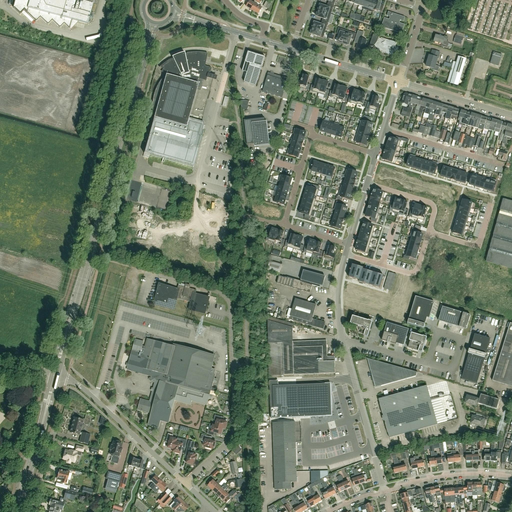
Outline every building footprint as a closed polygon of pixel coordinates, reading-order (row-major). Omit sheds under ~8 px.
[(30,0),(30,1),(26,0),(14,0),(13,8),(20,15),(24,10),(36,22),(40,18),(48,25),(52,21),(59,28),(64,24),(69,29),(71,20),(87,24),(93,0),(30,0)] [(371,0),(365,0),(363,7),(363,9),(368,11),(371,0)] [(377,1),(373,0),(371,0),(368,11),(373,13),(374,10),(377,1)] [(487,15),(490,0),(484,0),(481,17),(483,17),(484,14),(487,15)] [(250,1),(246,7),(250,9),(250,10),(251,11),(252,11),(256,5),(250,1)] [(381,5),(381,3),(377,1),(374,10),(378,12),(379,11),(382,12),(384,6),(381,5)] [(331,15),(334,6),(328,4),(327,7),(320,5),(320,6),(319,5),(317,10),(331,15)] [(491,22),(496,6),(492,4),(487,21),(491,22)] [(262,8),(256,5),(252,11),(259,14),(262,8)] [(499,19),(503,7),(498,6),(494,18),(499,19)] [(328,23),(331,15),(317,10),(316,15),(316,16),(323,19),(322,21),(328,23)] [(389,29),(392,30),(401,33),(402,32),(403,32),(405,25),(400,23),(401,20),(404,21),(405,17),(389,12),(387,16),(390,17),(390,20),(384,18),(382,27),(389,29)] [(314,23),(313,23),(311,28),(325,32),(328,23),(322,21),(321,24),(314,22),(314,23)] [(323,38),(325,32),(311,28),(310,33),(310,34),(323,38)] [(338,43),(343,44),(347,31),(338,28),(336,34),(339,35),(337,42),(338,42),(338,43)] [(356,34),(347,31),(343,44),(347,46),(348,45),(349,46),(350,43),(351,39),(354,40),(356,34)] [(364,33),(358,31),(355,41),(358,42),(356,49),(363,51),(366,41),(362,39),(364,33)] [(379,37),(373,35),(369,46),(371,47),(372,47),(374,46),(375,45),(378,47),(377,51),(386,54),(393,56),(392,56),(394,52),(397,53),(398,48),(395,47),(397,43),(398,43),(390,41),(381,38),(381,39),(379,38),(379,37)] [(436,35),(434,42),(441,44),(441,46),(447,48),(449,42),(447,41),(448,37),(444,36),(444,38),(436,35)] [(429,59),(426,66),(432,68),(431,70),(438,72),(439,67),(435,66),(438,58),(438,59),(440,53),(433,50),(431,56),(429,55),(429,56),(428,56),(428,58),(429,59)] [(189,119),(201,122),(207,100),(208,100),(210,92),(213,79),(211,78),(212,75),(210,75),(212,68),(205,66),(208,54),(204,53),(202,53),(199,53),(194,52),(191,53),(187,53),(187,55),(185,55),(184,53),(182,53),(178,55),(175,56),(172,57),(173,59),(171,60),(171,59),(169,60),(166,62),(160,66),(166,73),(167,75),(166,75),(166,76),(165,77),(164,78),(161,82),(160,84),(159,86),(158,88),(157,90),(155,94),(155,96),(154,100),(154,104),(154,105),(153,109),(154,111),(154,113),(154,115),(156,115),(155,118),(186,127),(189,119)] [(262,67),(265,57),(248,52),(245,62),(243,71),(247,73),(244,82),(256,86),(262,67)] [(502,55),(494,52),(490,64),(499,66),(502,55)] [(458,86),(466,59),(458,57),(451,83),(458,86)] [(268,73),(263,92),(282,98),(288,79),(284,78),(284,79),(283,79),(283,78),(282,77),(268,73)] [(300,81),(299,85),(300,85),(299,88),(305,90),(308,91),(310,85),(307,84),(309,77),(303,75),(301,81),(300,81)] [(311,85),(310,91),(313,92),(319,94),(322,81),(316,79),(314,86),(311,85)] [(322,81),(319,94),(324,95),(324,98),(327,99),(329,91),(326,90),(329,82),(323,80),(323,81),(322,81)] [(330,91),(329,97),(332,98),(332,96),(338,98),(341,87),(335,85),(333,92),(330,91)] [(338,98),(337,99),(343,101),(346,102),(348,96),(345,96),(347,88),(342,86),(342,87),(341,87),(338,98)] [(349,97),(348,103),(350,103),(351,103),(357,105),(357,104),(360,92),(354,90),(352,98),(349,97)] [(360,92),(357,104),(363,106),(362,107),(365,108),(367,102),(364,101),(366,94),(360,92)] [(410,103),(412,95),(406,94),(404,95),(401,103),(408,105),(408,102),(410,103)] [(417,97),(412,95),(410,103),(408,108),(407,113),(410,114),(413,107),(414,107),(415,104),(417,97)] [(368,102),(365,112),(368,113),(369,109),(376,111),(376,108),(377,109),(379,105),(378,104),(379,98),(373,96),(371,103),(368,102)] [(414,114),(418,115),(423,99),(417,97),(415,104),(417,105),(414,114)] [(428,100),(423,99),(418,115),(417,117),(420,118),(421,114),(422,114),(423,109),(425,110),(428,100)] [(240,100),(242,109),(247,111),(248,106),(247,106),(249,101),(247,100),(240,100)] [(428,100),(425,110),(424,113),(429,115),(433,102),(428,100)] [(438,103),(433,102),(429,115),(428,120),(433,121),(435,115),(438,103)] [(443,105),(438,103),(435,115),(440,116),(443,105)] [(445,113),(447,114),(449,106),(443,105),(440,116),(439,119),(441,120),(442,115),(444,116),(445,113)] [(449,124),(454,108),(449,106),(447,114),(445,119),(448,120),(447,123),(449,124)] [(454,108),(449,124),(452,124),(453,120),(456,121),(459,110),(454,108)] [(462,126),(466,112),(461,110),(458,120),(460,121),(459,124),(462,126)] [(471,113),(466,112),(462,126),(465,127),(465,125),(468,126),(471,113)] [(477,115),(471,113),(468,126),(473,127),(477,115)] [(482,116),(477,115),(473,127),(478,129),(479,126),(480,124),(482,116)] [(203,125),(204,123),(189,119),(186,127),(155,118),(154,123),(153,123),(149,135),(148,135),(147,138),(149,139),(146,148),(144,147),(143,151),(145,151),(143,157),(149,158),(149,155),(194,167),(202,137),(200,136),(202,129),(204,129),(205,126),(203,125)] [(264,118),(244,121),(247,145),(254,144),(255,147),(270,145),(267,124),(265,124),(264,118)] [(492,119),(487,118),(484,128),(484,129),(489,131),(489,130),(492,119)] [(497,121),(492,119),(489,130),(492,131),(491,135),(493,135),(494,131),(497,121)] [(324,120),(320,131),(326,133),(329,124),(330,122),(324,120)] [(361,121),(359,126),(371,130),(372,124),(361,121)] [(502,122),(497,121),(494,131),(499,133),(500,130),(502,122)] [(508,124),(502,122),(500,130),(502,130),(499,141),(502,142),(503,139),(508,124)] [(334,126),(331,135),(336,136),(339,126),(339,125),(334,123),(333,125),(334,126)] [(425,127),(420,125),(418,133),(423,134),(427,124),(425,127)] [(511,128),(511,125),(508,124),(503,139),(506,139),(507,136),(511,138),(511,137),(511,132),(511,128)] [(339,126),(336,136),(341,138),(343,134),(344,134),(344,133),(343,133),(345,128),(339,126)] [(359,126),(358,132),(369,135),(371,130),(359,126)] [(295,129),(293,135),(294,135),(304,138),(306,132),(295,129)] [(358,132),(356,137),(367,140),(368,141),(370,135),(369,135),(358,132)] [(473,146),(478,147),(481,138),(475,136),(474,139),(474,142),(473,146)] [(356,137),(354,142),(366,146),(367,140),(356,137)] [(389,138),(387,144),(398,147),(399,147),(401,139),(396,137),(395,140),(389,138)] [(291,139),(290,144),(291,145),(291,144),(301,148),(302,148),(303,143),(303,142),(303,143),(292,140),(293,139),(291,139)] [(386,148),(386,149),(396,152),(398,147),(387,144),(386,148)] [(385,148),(384,154),(393,157),(395,157),(396,152),(386,149),(386,148),(385,148)] [(288,149),(287,155),(298,158),(300,152),(290,149),(288,149)] [(499,155),(498,155),(503,157),(502,160),(505,160),(507,152),(500,150),(499,155)] [(384,154),(383,160),(392,162),(393,157),(384,154)] [(410,155),(407,166),(412,168),(415,157),(416,156),(410,155)] [(432,163),(429,173),(435,174),(438,163),(433,161),(432,162),(432,163)] [(312,167),(311,171),(316,173),(317,173),(319,164),(314,162),(312,166),(312,167)] [(316,173),(316,174),(321,175),(324,165),(319,164),(317,173),(316,173)] [(444,166),(441,176),(446,178),(449,169),(449,168),(444,166)] [(329,167),(326,176),(327,176),(332,177),(335,168),(329,167)] [(450,179),(450,180),(455,181),(456,181),(455,181),(458,170),(453,169),(453,170),(450,179)] [(346,170),(344,176),(345,176),(356,179),(358,173),(346,170)] [(462,173),(460,182),(465,183),(468,174),(463,173),(462,173)] [(280,176),(279,182),(280,182),(290,185),(292,179),(280,176)] [(345,176),(344,181),(355,184),(356,179),(345,176)] [(472,176),(469,185),(475,186),(477,177),(472,176)] [(491,180),(488,190),(493,192),(496,180),(491,179),(490,180),(491,180)] [(342,186),(353,189),(353,190),(355,184),(344,181),(342,186)] [(307,187),(305,193),(317,196),(320,187),(313,185),(312,188),(307,187)] [(341,185),(340,191),(351,194),(353,189),(342,186),(341,185)] [(372,195),(381,198),(383,199),(385,193),(374,189),(372,195)] [(276,191),(274,196),(275,197),(275,196),(286,199),(287,195),(277,191),(276,191)] [(337,196),(336,199),(342,201),(343,198),(349,200),(351,194),(340,191),(338,196),(337,196)] [(305,193),(304,198),(315,201),(317,196),(305,193)] [(371,195),(370,200),(370,201),(370,200),(379,203),(380,203),(381,198),(372,195),(371,195)] [(213,211),(214,201),(206,201),(207,196),(205,196),(205,199),(200,199),(200,211),(213,211)] [(275,197),(274,202),(279,204),(279,205),(280,204),(284,205),(286,199),(275,196),(275,197)] [(304,198),(302,202),(314,206),(315,201),(304,198)] [(391,205),(389,211),(392,212),(392,211),(398,213),(402,201),(401,200),(396,198),(394,206),(391,205)] [(461,205),(471,208),(471,209),(472,209),(474,203),(467,201),(468,200),(463,199),(461,205)] [(511,201),(503,199),(486,262),(511,268),(511,201)] [(370,201),(369,206),(379,209),(381,203),(380,203),(379,203),(370,200),(370,201)] [(336,201),(334,210),(335,210),(345,213),(347,208),(341,206),(342,203),(336,201)] [(402,201),(398,213),(404,215),(407,216),(408,210),(406,209),(408,202),(402,201)] [(302,202),(301,207),(312,211),(314,206),(302,202)] [(410,211),(409,217),(412,217),(417,219),(421,206),(415,204),(413,212),(410,211)] [(460,205),(459,210),(460,210),(469,213),(470,214),(471,209),(471,208),(461,205),(460,205)] [(369,206),(367,211),(377,214),(378,214),(379,209),(369,206)] [(421,206),(417,219),(424,221),(426,212),(427,213),(428,209),(427,209),(427,208),(421,206)] [(301,207),(299,213),(305,215),(304,217),(310,219),(312,211),(301,207)] [(335,210),(333,215),(344,219),(344,218),(345,213),(335,210)] [(367,211),(365,216),(371,218),(371,220),(370,221),(376,223),(377,221),(379,214),(378,214),(377,214),(367,211)] [(333,215),(332,221),(342,224),(343,224),(344,218),(344,219),(333,215)] [(332,221),(330,226),(341,229),(342,224),(332,221)] [(363,223),(362,229),(373,232),(375,226),(363,223)] [(168,226),(161,255),(170,257),(171,254),(174,255),(175,251),(182,252),(186,235),(181,234),(182,230),(168,226)] [(267,235),(265,241),(268,241),(274,243),(275,241),(278,230),(272,228),(270,236),(267,235)] [(454,228),(452,234),(457,235),(458,234),(463,236),(465,231),(454,228)] [(362,229),(360,234),(372,237),(373,232),(362,229)] [(412,229),(410,237),(411,237),(421,240),(423,235),(417,233),(418,230),(412,229)] [(278,230),(275,241),(281,242),(280,245),(283,246),(285,240),(282,239),(284,232),(278,230)] [(286,241),(284,246),(287,247),(293,249),(297,236),(291,234),(289,241),(286,241)] [(359,239),(370,242),(372,237),(360,234),(359,239)] [(297,236),(293,249),(302,252),(304,246),(301,245),(303,237),(298,236),(297,236)] [(358,238),(356,244),(357,244),(369,248),(370,242),(359,239),(358,239),(358,238)] [(305,246),(303,252),(306,253),(312,255),(316,242),(316,241),(310,240),(308,247),(305,246)] [(409,241),(408,246),(418,249),(418,250),(419,250),(420,244),(420,245),(409,241)] [(316,242),(312,255),(318,256),(321,257),(323,252),(320,251),(322,244),(316,242)] [(357,244),(355,250),(367,253),(369,248),(357,244)] [(324,252),(322,258),(325,259),(325,258),(331,260),(332,258),(333,258),(334,254),(333,254),(335,248),(329,246),(327,253),(324,252)] [(404,256),(403,258),(409,260),(410,257),(415,259),(417,254),(407,251),(405,256),(404,256)] [(282,263),(270,260),(267,270),(279,274),(282,263)] [(352,265),(348,277),(349,277),(349,276),(353,277),(352,278),(355,279),(356,278),(359,279),(359,280),(359,281),(363,270),(363,268),(352,265)] [(301,280),(321,286),(322,281),(323,282),(324,276),(303,270),(301,280)] [(363,270),(359,281),(363,282),(362,283),(366,284),(366,282),(369,283),(369,285),(373,273),(363,270)] [(389,272),(384,289),(391,291),(396,274),(389,272)] [(373,273),(369,285),(370,284),(373,285),(373,286),(376,287),(376,286),(379,287),(379,288),(380,288),(382,281),(383,281),(385,277),(383,276),(373,273)] [(279,275),(277,283),(310,293),(312,285),(279,275)] [(205,314),(210,298),(195,294),(196,290),(179,285),(178,289),(160,284),(154,304),(174,310),(177,299),(191,302),(189,310),(205,314)] [(434,302),(416,296),(407,324),(424,329),(427,318),(429,319),(434,302)] [(289,319),(309,325),(323,329),(325,322),(312,319),(316,305),(295,299),(289,319)] [(443,307),(438,321),(466,329),(471,315),(461,312),(462,308),(447,304),(446,308),(443,307)] [(161,319),(163,315),(155,310),(152,315),(156,318),(157,316),(161,319)] [(372,322),(353,316),(350,323),(356,325),(358,333),(368,336),(372,322)] [(268,359),(327,356),(326,340),(293,342),(292,327),(268,320),(268,344),(268,359)] [(409,329),(387,323),(382,340),(387,342),(390,343),(396,345),(396,344),(404,346),(409,329)] [(511,323),(510,323),(492,381),(511,386),(511,323)] [(410,341),(408,348),(418,351),(418,352),(422,353),(427,338),(412,333),(409,341),(410,341)] [(490,339),(475,334),(461,379),(477,384),(490,339)] [(215,370),(211,369),(214,356),(174,345),(174,346),(148,339),(145,350),(142,349),(144,342),(135,339),(133,347),(127,369),(152,376),(156,381),(150,402),(141,400),(138,409),(148,412),(148,411),(152,412),(149,425),(158,428),(160,420),(168,423),(174,400),(190,404),(191,400),(193,400),(193,401),(207,405),(208,398),(210,398),(211,395),(209,395),(213,381),(214,382),(215,379),(213,378),(215,370)] [(268,359),(269,376),(335,373),(334,356),(327,356),(268,359)] [(418,372),(367,358),(366,359),(367,359),(375,388),(416,376),(417,373),(418,373),(418,372)] [(277,381),(270,381),(271,418),(310,417),(323,416),(332,416),(332,404),(331,386),(277,388),(277,381)] [(389,438),(438,424),(427,385),(378,399),(389,438)] [(481,394),(478,403),(478,404),(497,409),(500,400),(481,394)] [(479,399),(467,396),(465,403),(476,406),(477,403),(478,403),(479,399)] [(223,428),(225,429),(226,426),(227,422),(221,420),(222,417),(215,415),(213,420),(216,422),(216,424),(215,424),(215,425),(223,428)] [(482,419),(473,416),(471,423),(482,427),(484,420),(488,420),(488,417),(482,416),(482,419)] [(74,418),(70,432),(79,435),(81,435),(80,442),(87,444),(90,435),(82,433),(80,432),(83,420),(74,418)] [(291,489),(291,482),(297,482),(295,422),(273,422),(275,489),(291,489)] [(215,425),(213,425),(212,426),(212,429),(208,429),(207,434),(214,435),(215,432),(221,434),(222,429),(223,429),(223,428),(215,425)] [(173,452),(177,439),(176,439),(173,438),(173,435),(168,434),(166,440),(169,441),(168,448),(173,449),(174,449),(173,452)] [(202,434),(200,439),(205,441),(204,444),(203,445),(206,446),(205,447),(212,449),(212,448),(214,448),(214,447),(215,442),(209,440),(210,436),(202,434)] [(177,439),(173,452),(175,453),(176,452),(180,454),(182,447),(185,448),(187,440),(182,439),(180,443),(177,442),(176,442),(177,439)] [(193,442),(188,441),(187,446),(187,447),(185,455),(188,456),(186,462),(192,464),(193,464),(193,463),(195,463),(197,457),(195,456),(196,454),(194,454),(192,453),(192,449),(191,448),(193,442)] [(111,462),(117,464),(119,458),(117,458),(118,456),(119,452),(120,453),(121,448),(122,444),(120,444),(118,442),(115,442),(114,442),(112,446),(111,446),(110,450),(111,450),(110,454),(113,455),(113,457),(112,457),(111,462)] [(76,446),(75,451),(70,450),(69,451),(65,450),(63,459),(67,460),(66,461),(67,462),(67,463),(69,463),(70,463),(70,462),(71,461),(75,462),(77,454),(80,455),(81,452),(83,452),(84,448),(76,446)] [(491,452),(491,461),(497,461),(497,459),(500,459),(501,455),(502,451),(498,451),(498,452),(494,452),(495,446),(492,446),(491,452)] [(393,467),(395,473),(401,472),(398,461),(396,453),(390,454),(392,459),(393,459),(395,467),(393,467)] [(437,453),(434,453),(436,465),(442,464),(441,457),(437,458),(437,453)] [(511,456),(503,454),(502,456),(502,464),(506,465),(507,459),(510,459),(509,463),(511,463),(511,465),(511,456)] [(416,456),(418,468),(425,466),(423,460),(419,461),(418,456),(416,456)] [(135,467),(137,459),(135,459),(131,457),(129,466),(133,467),(133,466),(135,467)] [(137,459),(135,467),(137,468),(141,469),(143,461),(139,460),(137,459)] [(400,460),(398,461),(401,472),(407,470),(405,464),(401,465),(400,460)] [(233,475),(238,473),(235,462),(230,463),(233,475)] [(351,476),(354,486),(360,484),(357,477),(356,474),(355,469),(353,470),(354,475),(351,476)] [(58,477),(57,480),(62,481),(61,483),(66,484),(69,472),(65,471),(64,472),(61,471),(62,470),(61,470),(61,471),(59,470),(57,477),(58,477)] [(108,479),(106,487),(116,490),(119,482),(119,483),(121,475),(108,472),(107,479),(106,478),(106,479),(108,479)] [(152,490),(161,481),(155,475),(150,481),(153,483),(149,487),(152,490)] [(357,477),(360,484),(366,482),(364,478),(363,475),(357,477)] [(216,483),(213,480),(208,486),(213,491),(218,485),(221,482),(219,479),(216,483)] [(326,488),(324,483),(323,480),(321,481),(322,484),(325,491),(322,493),(325,499),(331,497),(327,490),(326,488)] [(161,481),(152,490),(156,493),(159,489),(162,492),(165,489),(164,488),(166,486),(161,481)] [(348,481),(342,483),(345,490),(351,487),(348,481)] [(213,491),(216,494),(225,485),(223,483),(223,484),(221,482),(218,485),(213,491)] [(465,499),(467,499),(466,493),(472,493),(472,482),(467,483),(468,487),(463,487),(464,494),(465,499)] [(307,487),(309,491),(317,504),(322,501),(318,495),(316,496),(314,494),(316,493),(312,487),(316,486),(314,483),(307,487)] [(345,490),(342,483),(336,486),(339,492),(345,490)] [(493,485),(488,483),(488,490),(494,492),(501,494),(502,491),(503,492),(505,491),(506,487),(505,486),(504,486),(504,485),(497,483),(496,487),(492,486),(493,485)] [(225,485),(216,494),(216,495),(218,497),(219,496),(220,497),(225,491),(229,488),(225,485)] [(439,486),(434,487),(436,493),(436,497),(441,496),(440,492),(441,492),(442,492),(442,499),(445,499),(444,489),(440,490),(439,486)] [(333,487),(327,490),(331,497),(336,494),(333,487)] [(66,490),(64,498),(73,500),(74,497),(75,492),(66,490)] [(225,491),(220,497),(226,503),(230,499),(229,498),(231,496),(232,496),(235,492),(233,490),(231,492),(229,495),(225,491)] [(317,504),(309,491),(307,492),(309,496),(310,499),(308,501),(311,507),(317,504)] [(168,495),(165,492),(158,499),(161,502),(168,495)] [(501,494),(494,492),(493,495),(492,495),(490,500),(499,503),(499,502),(500,502),(501,501),(502,498),(502,496),(501,496),(501,494)] [(171,499),(168,496),(162,503),(165,506),(171,499)] [(171,508),(175,511),(175,510),(183,501),(178,497),(173,502),(175,504),(171,508)] [(51,506),(48,511),(58,511),(59,510),(62,510),(63,506),(64,504),(65,504),(66,500),(61,498),(59,503),(51,500),(50,501),(49,502),(49,504),(49,505),(51,506)] [(297,498),(295,499),(298,503),(299,506),(303,511),(308,509),(303,501),(300,503),(297,498)] [(183,501),(175,510),(177,511),(182,511),(184,511),(189,507),(183,501)]
